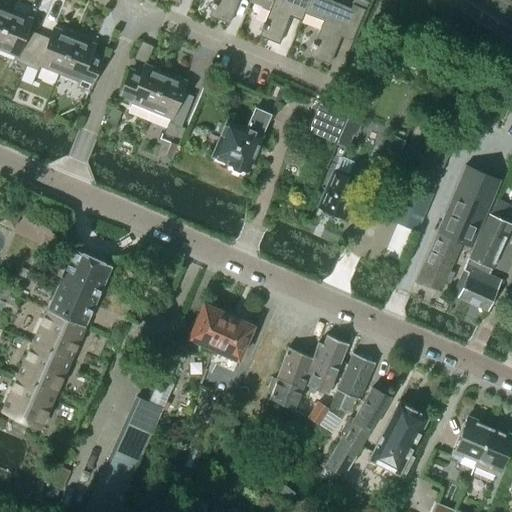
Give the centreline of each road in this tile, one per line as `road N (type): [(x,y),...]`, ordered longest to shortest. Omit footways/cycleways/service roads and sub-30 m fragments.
road 1 (residential): [(511,380),(64,185)]
road 2 (residential): [(320,86),(134,9)]
road 3 (residential): [(89,123),(134,9)]
